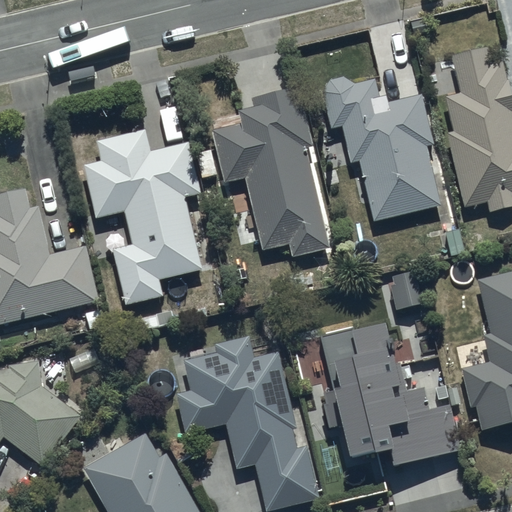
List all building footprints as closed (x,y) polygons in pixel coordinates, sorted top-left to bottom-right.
[(487,44),(450,53),(459,91),(444,94),(452,129),(445,130),(458,186),(454,187),(457,200),(461,199),(463,205),(486,200),(488,210),(511,204),(511,99),(502,59),(491,61),(487,44)] [(374,219),(440,202),(425,144),(434,142),(420,91),(388,100),(386,93),(378,95),(374,77),(354,82),(341,75),(329,78),(322,90),(331,126),(340,124),(350,160),(356,159),(359,158),(374,219)] [(329,245),(304,145),(312,143),(297,84),(251,96),(253,104),(237,108),(240,121),(211,129),(224,180),(244,175),(257,226),(244,229),(250,250),(288,241),(291,255),(329,245)] [(146,127),(96,138),(100,159),(83,163),(95,215),(124,209),(131,241),(112,246),(124,302),(161,294),(158,277),(200,267),(184,194),(199,191),(188,140),(150,148),(146,127)] [(0,321),(98,299),(85,243),(49,252),(38,204),(29,206),(25,186),(0,191),(0,321)] [(421,300),(413,269),(391,274),(393,283),(390,284),(395,307),(421,300)] [(511,269),(476,278),(489,332),(483,333),(484,341),(456,348),(471,406),(475,405),(480,426),(511,418),(511,269)] [(396,309),(318,328),(328,367),(316,370),(317,374),(302,378),(310,413),(315,412),(327,465),(342,462),(348,486),(374,480),(370,465),(411,455),(414,469),(427,466),(419,436),(432,433),(418,374),(401,378),(399,367),(410,365),(396,309)] [(290,403),(277,348),(253,355),(248,334),(213,343),(214,347),(172,357),(180,391),(176,392),(185,431),(225,422),(236,467),(254,462),(265,509),(292,503),(294,511),(315,511),(312,498),(319,496),(308,451),(311,450),(300,400),(290,403)] [(0,438),(3,435),(40,464),(83,410),(52,386),(49,390),(41,384),(38,360),(8,362),(0,364),(0,438)] [(111,450),(82,466),(108,511),(199,511),(166,452),(159,455),(145,431),(122,444),(119,438),(108,444),(111,450)]
